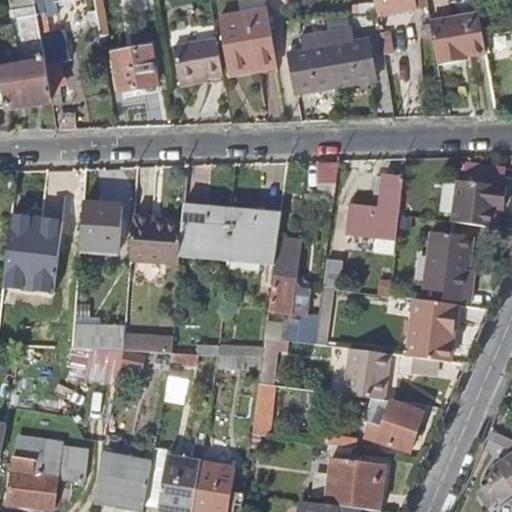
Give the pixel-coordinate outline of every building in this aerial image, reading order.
[(7,111),(51,105),(45,64),(40,34),(36,5),(35,0),(12,0),(18,39),(0,42),(0,87),(3,87),(7,111)] [(412,0),(375,0),(378,14),(413,8),(412,0)] [(260,68),(279,65),(269,9),(221,18),(231,73),(260,68)] [(468,60),(488,57),(485,37),(481,18),(431,27),(439,69),(461,65),(460,61),(468,60)] [(65,30),(40,34),(45,64),(70,61),(65,30)] [(354,31),(305,38),(307,54),(292,56),(298,93),(378,81),(372,43),(356,45),(354,31)] [(182,89),(199,86),(198,80),(205,79),(225,75),(219,41),(175,49),(182,89)] [(153,48),(115,54),(121,92),(158,87),(153,48)] [(262,75),(280,72),(279,65),(260,68),(262,75)] [(509,184),(460,177),(453,222),(494,228),(497,207),(506,208),(509,184)] [(382,178),(381,196),(380,208),(360,206),(361,204),(351,208),(347,235),(396,240),(399,215),(402,187),(402,180),(382,178)] [(70,206),(31,203),(29,239),(68,242),(70,206)] [(124,208),(84,205),(81,245),(121,247),(124,208)] [(179,251),(227,256),(231,212),(183,208),(181,228),(179,251)] [(231,212),(227,256),(275,260),(277,240),(279,216),(231,212)] [(130,263),(178,267),(178,259),(179,251),(181,228),(152,225),(152,220),(134,218),(130,263)] [(460,305),(463,306),(468,268),(471,239),(430,234),(421,301),(460,305)] [(303,290),(298,283),(302,243),(277,240),(275,260),(274,268),(270,311),(291,313),(291,306),(310,308),(312,291),(303,290)] [(226,263),(227,256),(179,251),(178,259),(226,263)] [(274,268),(275,260),(227,256),(226,263),(274,268)] [(468,268),(463,306),(471,307),(476,270),(468,268)] [(333,289),(323,288),(319,318),(316,335),(327,337),(333,289)] [(419,358),(435,360),(454,362),(460,305),(421,301),(416,300),(408,357),(419,358)] [(315,345),(316,335),(319,318),(301,317),(298,343),(315,345)] [(76,322),(74,380),(122,381),(124,324),(76,322)] [(149,350),(175,351),(176,334),(127,332),(126,361),(148,362),(149,350)] [(259,384),(273,385),(278,341),(266,339),(263,358),(259,384)] [(373,399),(385,401),(391,354),(353,350),(347,396),(373,399)] [(435,360),(419,358),(418,373),(434,375),(435,360)] [(277,386),(273,385),(259,384),(252,435),(270,437),(277,386)] [(367,416),(373,419),(367,435),(412,450),(424,412),(392,402),(385,401),(373,399),(367,416)] [(511,446),(511,441),(496,434),(493,442),(511,450),(511,446)] [(62,448),(60,464),(59,480),(85,483),(89,451),(62,448)] [(511,498),(511,452),(494,466),(491,487),(503,505),(511,498)] [(193,511),(201,462),(166,457),(158,511),(163,511),(193,511)] [(55,510),(59,480),(60,464),(14,458),(8,504),(55,510)] [(103,458),(95,502),(119,505),(119,509),(143,511),(152,463),(103,458)] [(359,509),(379,511),(384,466),(332,459),(326,505),(359,509)] [(228,511),(235,467),(201,462),(193,511),(228,511)] [(358,511),(359,509),(326,505),(302,502),(300,511),(358,511)]
